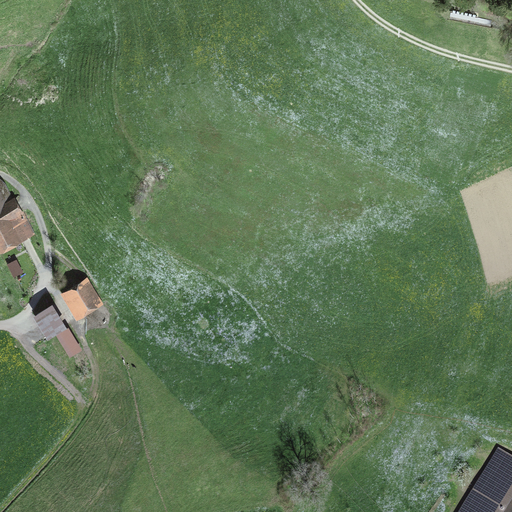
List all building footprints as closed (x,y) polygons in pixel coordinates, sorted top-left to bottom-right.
[(0,245),(19,235),(9,217),(21,211),(15,200),(4,206),(0,198),(0,245)] [(7,264),(14,278),(24,272),(17,259),(7,264)] [(88,277),(64,291),(78,314),(102,300),(88,277)] [(48,306),(33,315),(45,335),(60,326),(48,306)] [(511,511),(511,458),(500,452),(462,511),(511,511)]
